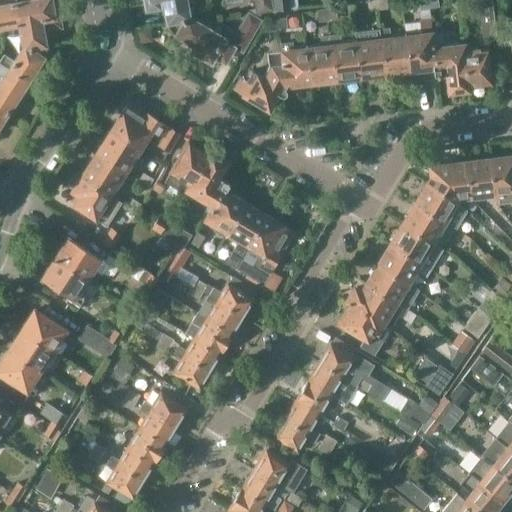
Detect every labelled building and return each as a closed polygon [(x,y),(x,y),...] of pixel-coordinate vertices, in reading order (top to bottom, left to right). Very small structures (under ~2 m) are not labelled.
[(11,25),(12,28),(13,35),(22,33),(25,49),(43,44),(40,25),(44,25),(44,24),(46,23),(47,28),(59,25),(59,23),(61,23),(56,0),(15,0),(16,4),(17,4),(20,23),(11,25)] [(158,0),(164,0),(168,22),(189,16),(185,0),(143,0),(145,7),(147,7),(147,9),(159,7),(158,0)] [(254,0),(257,13),(262,13),(270,11),(268,0),(254,0)] [(288,9),(286,0),(272,0),(274,10),(288,9)] [(376,0),(367,0),(369,11),(378,10),(376,0)] [(386,0),(376,0),(378,10),(388,8),(386,0)] [(428,7),(426,0),(419,0),(421,8),(428,7)] [(478,0),(483,37),(495,36),(491,0),(478,0)] [(0,29),(12,28),(11,25),(20,23),(17,4),(16,4),(0,6),(0,29)] [(325,9),(326,20),(337,19),(336,7),(325,9)] [(318,21),(326,20),(325,9),(317,10),(318,21)] [(200,23),(189,16),(168,22),(165,25),(175,36),(178,35),(196,47),(193,51),(195,52),(194,54),(207,61),(208,60),(210,61),(215,53),(219,55),(217,57),(222,60),(231,47),(229,46),(236,34),(228,29),(223,37),(207,27),(200,23)] [(207,27),(210,23),(209,17),(203,18),(200,23),(207,27)] [(280,29),(278,18),(268,20),(270,30),(280,29)] [(278,18),(280,29),(287,28),(286,18),(278,18)] [(435,68),(433,50),(429,20),(419,21),(421,35),(406,37),(411,71),(434,68),(435,68)] [(380,31),(381,40),(386,74),(411,71),(406,37),(392,39),(390,28),(380,30),(380,31)] [(380,31),(354,34),(355,43),(360,77),(386,74),(381,40),(380,31)] [(339,35),(328,36),(334,80),(360,77),(355,43),(340,45),(339,35)] [(310,83),(334,80),(328,36),(318,37),(319,48),(306,50),(310,83)] [(279,42),(280,51),(286,86),(310,83),(306,50),(289,52),(288,41),(279,42)] [(17,62),(4,55),(0,60),(0,111),(6,115),(9,111),(8,110),(16,98),(20,100),(31,83),(27,81),(40,59),(44,59),(47,46),(43,44),(25,49),(17,62)] [(435,68),(434,68),(436,75),(444,74),(447,95),(467,92),(467,89),(463,52),(462,46),(433,50),(435,68)] [(463,52),(467,89),(469,88),(469,87),(491,84),(486,49),(463,52)] [(284,89),(286,86),(280,51),(266,53),(267,65),(261,77),(251,71),(246,79),(243,77),(235,90),(267,110),(277,95),(280,96),(281,97),(282,97),(284,96),(285,95),(286,93),(286,92),(285,91),(285,90),(284,89)] [(167,152),(179,134),(143,110),(141,112),(139,108),(134,105),(131,106),(128,104),(109,133),(139,152),(153,130),(163,137),(158,145),(167,152)] [(103,144),(95,156),(124,175),(139,152),(109,133),(107,132),(100,142),(103,144)] [(164,182),(187,196),(211,154),(212,152),(212,151),(211,151),(209,154),(208,153),(207,154),(188,143),(164,182)] [(225,161),(211,154),(187,196),(208,209),(211,210),(223,190),(227,184),(218,178),(228,162),(228,161),(227,161),(226,160),(226,161),(225,161)] [(109,198),(111,195),(124,175),(95,156),(92,155),(86,164),(88,166),(80,179),(109,198)] [(511,156),(489,160),(493,194),(511,192),(511,156)] [(469,197),(493,194),(489,160),(465,162),(469,197)] [(469,197),(465,162),(437,166),(437,164),(436,163),(435,162),(434,162),(433,162),(432,162),(431,162),(430,163),(429,163),(429,164),(429,165),(429,166),(430,175),(429,176),(430,178),(427,183),(458,202),(460,198),(469,197)] [(147,189),(153,179),(142,173),(136,182),(147,189)] [(109,198),(80,179),(77,178),(71,187),(73,189),(71,192),(80,197),(74,206),(106,226),(122,201),(111,195),(109,198)] [(445,223),(458,202),(427,183),(414,204),(445,223)] [(202,219),(227,234),(245,203),(242,202),(242,199),(236,195),(233,196),(223,190),(211,210),(208,209),(202,219)] [(133,198),(127,206),(137,213),(143,205),(133,198)] [(227,234),(249,247),(267,217),(245,203),(227,234)] [(414,204),(402,224),(433,243),(445,223),(414,204)] [(159,215),(151,228),(160,233),(168,220),(159,215)] [(260,265),(265,269),(271,272),(279,258),(282,252),(280,251),(291,231),(267,217),(249,247),(262,255),(261,257),(264,259),(260,265)] [(168,222),(161,234),(183,248),(190,235),(168,222)] [(402,224),(390,244),(431,269),(442,249),(433,243),(402,224)] [(102,242),(112,248),(121,235),(111,229),(102,242)] [(206,236),(197,231),(191,241),(199,246),(206,236)] [(68,238),(55,259),(86,279),(94,268),(100,272),(105,275),(113,275),(117,268),(116,261),(110,257),(111,257),(108,255),(104,261),(68,238)] [(431,269),(390,244),(378,264),(409,283),(416,271),(426,277),(431,269)] [(190,251),(183,248),(166,268),(177,274),(190,251)] [(266,274),(263,272),(241,258),(235,268),(261,283),(266,274)] [(79,291),(86,279),(55,259),(41,280),(68,297),(65,302),(77,310),(86,296),(79,291)] [(365,285),(403,308),(404,306),(407,307),(411,301),(401,295),(409,283),(378,264),(365,285)] [(231,279),(228,284),(253,299),(257,292),(216,268),(215,269),(231,279)] [(137,279),(151,287),(158,276),(144,269),(137,279)] [(511,290),(511,284),(502,277),(492,289),(505,299),(511,290)] [(197,299),(202,291),(206,285),(195,278),(186,293),(197,299)] [(202,291),(208,295),(207,297),(242,318),(253,299),(228,284),(226,282),(221,291),(207,282),(206,285),(202,291)] [(356,288),(347,302),(390,328),(399,314),(399,315),(403,308),(365,285),(361,291),(356,288)] [(168,295),(158,289),(146,309),(157,315),(168,295)] [(504,300),(492,289),(478,309),(490,320),(504,300)] [(196,315),(231,336),(242,318),(207,297),(196,315)] [(346,305),(349,306),(338,324),(364,340),(360,347),(374,356),(390,328),(347,302),(346,305)] [(404,306),(403,308),(399,315),(411,323),(417,314),(407,307),(404,306)] [(490,320),(478,309),(465,326),(479,337),(490,320)] [(30,316),(21,329),(54,351),(61,340),(67,344),(73,335),(35,311),(31,316),(30,316)] [(185,333),(193,337),(221,354),(231,336),(196,315),(185,333)] [(108,340),(109,338),(86,325),(78,338),(107,357),(115,345),(108,340)] [(21,329),(7,350),(41,372),(54,351),(21,329)] [(115,345),(122,334),(113,330),(109,338),(108,340),(115,345)] [(462,331),(452,344),(466,354),(475,340),(462,331)] [(159,340),(158,341),(169,347),(172,341),(173,340),(162,333),(159,340)] [(175,351),(210,372),(221,354),(193,337),(187,350),(178,345),(175,350),(175,351)] [(351,381),(355,383),(377,397),(382,390),(359,376),(362,373),(368,376),(375,364),(357,354),(358,352),(335,337),(331,344),(330,343),(319,361),(351,381)] [(482,351),(511,374),(511,355),(491,339),(482,351)] [(169,347),(158,341),(154,347),(165,353),(169,347)] [(33,384),(41,372),(7,350),(0,361),(0,374),(33,396),(38,387),(33,384)] [(181,359),(173,372),(199,390),(210,372),(175,351),(172,354),(181,359)] [(494,386),(503,374),(480,355),(470,368),(494,386)] [(134,365),(120,356),(110,370),(125,380),(134,365)] [(348,386),(351,381),(319,361),(307,381),(331,395),(339,381),(348,386)] [(439,394),(454,373),(440,364),(426,384),(439,394)] [(76,380),(89,388),(95,379),(83,370),(76,380)] [(296,400),(319,414),(331,395),(307,381),(296,400)] [(448,399),(458,407),(471,391),(460,383),(448,399)] [(139,394),(129,388),(120,402),(131,408),(139,394)] [(140,405),(177,426),(187,409),(160,392),(153,403),(145,397),(140,405)] [(412,414),(423,422),(437,402),(426,394),(412,414)] [(444,397),(430,415),(441,423),(454,405),(444,397)] [(296,400),(285,418),(317,437),(320,432),(312,427),(319,414),(296,400)] [(40,414),(50,420),(58,426),(66,415),(57,410),(47,403),(40,414)] [(139,429),(165,445),(177,426),(140,405),(137,411),(146,416),(139,429)] [(0,409),(0,421),(4,424),(9,415),(0,409)] [(111,419),(121,426),(125,420),(115,413),(111,419)] [(454,433),(441,423),(430,415),(418,432),(429,440),(435,431),(438,433),(435,438),(445,446),(454,433)] [(337,416),(333,423),(344,429),(348,423),(337,416)] [(313,442),(317,437),(285,418),(273,438),(297,452),(305,437),(313,442)] [(400,436),(406,440),(410,442),(421,426),(411,420),(400,436)] [(139,429),(128,447),(154,463),(165,445),(139,429)] [(511,434),(504,429),(496,439),(511,451),(511,434)] [(318,448),(328,455),(337,441),(326,434),(318,448)] [(496,456),(490,463),(511,480),(511,451),(496,439),(488,449),(496,456)] [(97,443),(93,450),(103,456),(107,449),(97,443)] [(429,453),(417,444),(411,452),(423,461),(429,453)] [(111,454),(108,459),(144,480),(154,463),(128,447),(120,459),(111,454)] [(103,456),(93,450),(88,457),(99,463),(103,456)] [(277,484),(289,464),(265,450),(253,469),(277,484)] [(511,480),(490,463),(481,456),(467,474),(502,501),(507,495),(510,497),(511,494),(511,480)] [(133,498),(144,480),(108,459),(105,464),(115,469),(107,482),(133,498)] [(272,492),(277,484),(253,469),(242,489),(240,488),(240,489),(265,505),(273,510),(280,497),(272,492)] [(397,471),(390,481),(423,509),(432,498),(397,471)] [(467,491),(462,497),(479,511),(497,511),(500,509),(497,507),(502,501),(467,474),(459,484),(467,491)] [(19,497),(25,488),(17,482),(11,492),(19,497)] [(71,511),(75,504),(63,497),(64,496),(52,489),(50,492),(43,488),(41,492),(48,497),(59,503),(71,511)] [(228,509),(229,510),(232,511),(260,511),(265,505),(240,489),(228,509)] [(12,507),(19,497),(11,492),(4,502),(12,507)] [(301,499),(291,492),(286,499),(297,506),(301,499)] [(479,511),(462,497),(457,493),(441,511),(479,511)] [(80,511),(79,511),(78,511),(111,511),(116,505),(98,494),(94,502),(87,511),(80,511)] [(355,511),(362,503),(356,498),(351,495),(342,508),(348,511),(355,511)]
